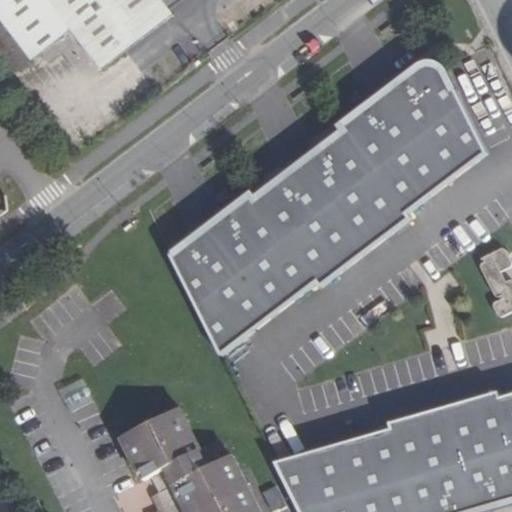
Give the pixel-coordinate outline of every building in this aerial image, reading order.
[(160,0),(0,0),(0,17),(32,59),(71,29),(102,69),(172,15),(160,0)] [(251,185),(177,250),(222,356),(318,283),(323,289),(412,220),(408,214),(488,153),(448,73),(446,70),(443,67),(440,66),(437,66),(434,66),(432,67),(428,70),(337,115),(340,120),(254,190),(251,185)] [(511,266),(511,263),(504,248),(482,260),(483,262),(479,265),(497,301),(491,305),(499,320),(511,313),(511,279),(507,282),(502,272),(511,266)] [(85,379),(62,389),(73,413),(95,403),(85,379)] [(393,430),(276,463),(302,511),(493,511),(511,506),(511,395),(501,399),(500,393),(391,425),(393,430)] [(261,511),(233,457),(222,462),(213,445),(202,451),(180,410),(123,439),(145,482),(152,478),(160,494),(158,496),(166,511),(261,511)] [(153,498),(159,511),(166,511),(158,496),(153,498)]
